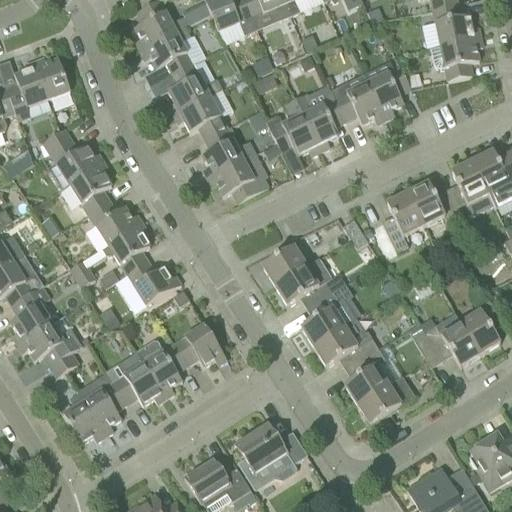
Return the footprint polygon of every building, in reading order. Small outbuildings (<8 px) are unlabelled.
[(213,0),(201,0),(202,0),(204,6),(210,20),(217,38),(219,37),(239,29),(241,28),(245,39),(256,35),(251,24),(242,1),(230,5),(227,0),(217,0),(214,1),(213,0)] [(289,21),(285,10),(280,0),(243,0),(242,1),(251,24),(275,13),(280,24),(289,21)] [(280,0),(285,10),(289,21),(299,17),(294,6),(307,0),(280,0)] [(416,0),(417,4),(430,2),(432,16),(457,11),(454,0),(416,0)] [(170,28),(168,24),(159,6),(137,18),(143,29),(134,34),(140,46),(135,48),(140,57),(186,33),(180,23),(170,28)] [(469,21),(459,23),(457,11),(432,16),(440,51),(480,43),(478,33),(472,34),(469,21)] [(181,47),(190,42),(186,33),(140,57),(145,66),(150,64),(156,75),(165,71),(171,82),(193,70),(181,47)] [(440,51),(429,53),(433,70),(435,73),(440,74),(444,73),(447,85),(447,87),(471,82),(469,69),(478,67),(476,54),(482,53),(480,43),(440,51)] [(306,57),(317,52),(313,44),(303,49),(306,57)] [(305,73),(315,69),(310,59),(301,63),(305,73)] [(58,65),(46,69),(44,64),(34,67),(48,105),(70,97),(58,65)] [(26,113),(48,105),(34,67),(24,71),(26,76),(14,81),(18,90),(6,94),(15,118),(18,127),(30,122),(26,113)] [(389,67),(362,80),(366,87),(385,125),(394,121),(391,115),(403,109),(399,100),(410,95),(409,94),(409,92),(403,81),(401,77),(398,71),(393,74),(389,67)] [(216,85),(205,91),(193,70),(171,82),(177,93),(168,98),(174,109),(169,112),(173,121),(211,101),(222,95),(216,85)] [(278,92),(285,88),(277,72),(270,76),(278,92)] [(362,80),(330,95),(334,103),(346,127),(357,121),(361,130),(373,124),(376,130),(385,125),(366,87),(362,80)] [(0,137),(4,136),(6,131),(2,122),(14,118),(17,127),(18,127),(15,118),(6,94),(0,96),(0,137)] [(334,103),(310,114),(304,100),(295,104),(303,120),(321,157),(329,153),(327,147),(338,141),(334,132),(346,127),(334,103)] [(204,145),(227,133),(211,101),(173,121),(178,130),(183,127),(189,139),(198,134),(204,145)] [(321,157),(303,120),(295,104),(285,109),(292,125),(282,129),(277,120),(265,126),(280,159),(292,153),(296,162),(308,156),(311,161),(321,157)] [(210,157),(201,161),(207,173),(202,176),(207,185),(255,160),(248,146),(237,152),(227,133),(204,145),(210,157)] [(71,146),(64,135),(43,149),(50,160),(71,146)] [(69,190),(103,168),(98,160),(93,163),(86,152),(77,157),(71,146),(50,160),(69,190)] [(511,154),(495,162),(493,156),(472,167),(495,214),(511,205),(511,154)] [(267,182),(257,164),(255,160),(207,185),(212,194),(217,191),(223,203),(232,198),(238,209),(268,193),(263,184),(267,182)] [(14,163),(0,171),(12,183),(23,177),(14,163)] [(460,197),(449,202),(460,225),(492,210),(494,214),(495,214),(472,167),(451,177),(460,197)] [(69,190),(88,220),(109,207),(102,197),(111,191),(104,180),(109,177),(103,168),(69,190)] [(449,202),(438,208),(428,188),(407,199),(424,232),(444,223),(448,231),(460,225),(449,202)] [(403,242),(424,232),(407,199),(386,209),(396,229),(384,234),(395,257),(407,252),(403,242)] [(116,218),(109,207),(88,220),(107,251),(142,229),(136,221),(131,224),(124,213),(116,218)] [(4,215),(0,217),(0,233),(11,227),(4,215)] [(356,254),(367,247),(353,225),(342,232),(356,254)] [(114,261),(126,281),(148,268),(141,258),(149,252),(142,241),(147,238),(142,229),(107,251),(70,275),(82,294),(96,285),(88,272),(106,261),(114,261)] [(368,233),(361,237),(365,244),(372,240),(368,233)] [(12,242),(2,248),(0,245),(0,276),(23,262),(24,261),(12,242)] [(275,292),(306,272),(293,252),(262,272),(275,292)] [(23,262),(0,276),(0,303),(4,301),(11,312),(42,293),(34,280),(23,262)] [(338,279),(330,284),(318,265),(306,272),(275,292),(287,312),(306,300),(312,310),(334,297),(345,290),(338,279)] [(154,279),(148,268),(126,281),(146,312),(180,291),(175,281),(170,285),(163,274),(154,279)] [(319,321),(301,333),(313,353),(345,333),(356,326),(344,307),(352,302),(345,290),(334,297),(312,310),(319,321)] [(39,310),(49,304),(42,293),(11,312),(18,322),(9,328),(16,339),(11,342),(17,351),(51,329),(39,310)] [(179,313),(189,306),(183,296),(172,303),(179,313)] [(478,315),(459,327),(461,329),(480,361),(500,348),(488,329),(499,323),(488,306),(485,300),(473,307),(478,315)] [(455,320),(424,339),(437,361),(448,354),(460,373),(480,361),(461,329),(459,327),(455,320)] [(345,333),(313,353),(326,373),(337,365),(338,365),(344,361),(351,372),(356,369),(378,355),(371,344),(367,337),(365,339),(356,326),(345,333)] [(69,334),(59,341),(51,329),(17,351),(22,359),(27,356),(34,367),(43,362),(50,373),(70,360),(81,353),(69,334)] [(419,330),(409,336),(415,345),(424,339),(419,330)] [(217,371),(226,365),(204,331),(174,350),(187,371),(197,364),(203,373),(214,366),(217,371)] [(415,345),(413,345),(427,367),(437,361),(424,339),(415,345)] [(163,357),(158,347),(154,346),(136,358),(136,359),(165,404),(173,398),(170,393),(181,386),(176,378),(187,371),(174,350),(163,357)] [(376,371),(385,366),(378,355),(356,369),(362,379),(344,391),(356,410),(388,390),(376,371)] [(124,382),(113,389),(126,410),(137,403),(142,411),(153,404),(156,409),(165,404),(136,359),(117,371),(124,382)] [(57,384),(77,370),(70,360),(50,373),(57,384)] [(402,382),(388,390),(356,410),(369,430),(414,402),(402,382)] [(115,416),(126,410),(113,389),(82,408),(104,442),(113,437),(109,432),(121,425),(115,416)] [(74,413),(62,420),(81,450),(92,443),(95,448),(104,442),(82,408),(76,399),(68,404),(74,413)] [(291,437),(278,447),(268,430),(236,450),(246,466),(238,470),(254,495),(275,482),(276,483),(282,485),(293,478),(294,472),(293,470),(307,461),(291,437)] [(511,445),(511,443),(500,449),(499,446),(494,449),(490,444),(470,456),(473,461),(469,464),(476,475),(477,477),(483,485),(490,497),(511,483),(511,445)] [(0,483),(9,478),(0,463),(0,483)] [(183,483),(200,510),(202,509),(204,511),(221,511),(231,506),(232,508),(241,502),(250,496),(236,474),(225,480),(214,464),(183,483)] [(457,501),(446,483),(441,474),(407,495),(417,511),(450,511),(451,511),(485,511),(472,492),(457,501)] [(477,477),(468,483),(473,491),(483,485),(477,477)] [(250,496),(241,502),(245,509),(247,511),(256,506),(250,496)] [(330,511),(335,509),(328,499),(327,496),(309,507),(312,511),(330,511)]
